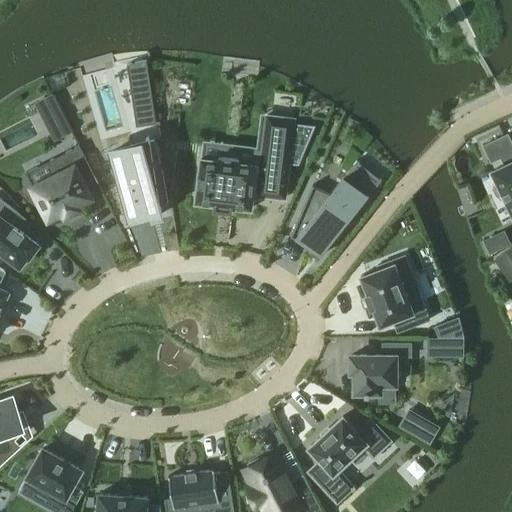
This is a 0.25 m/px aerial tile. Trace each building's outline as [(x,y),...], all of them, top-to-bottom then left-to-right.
[(146,59),(126,64),(127,66),(129,65),(138,125),(153,122),(153,123),(156,123),(146,59)] [(69,73),(55,80),(63,96),(77,89),(69,73)] [(195,199),(195,201),(197,201),(215,203),(215,208),(230,210),(231,205),(250,207),(249,208),(251,208),(252,206),(251,206),(253,191),(257,192),(257,194),(285,197),(289,162),(298,163),(314,125),(294,123),(294,118),(266,115),(260,164),(257,164),(257,163),(255,163),(236,161),(237,156),(221,154),(220,159),(202,157),(202,156),(200,156),(200,158),(195,199)] [(511,144),(507,134),(484,145),(491,161),(500,156),(504,163),(491,170),(511,213),(511,144)] [(150,136),(109,146),(127,219),(146,214),(147,216),(161,213),(160,211),(163,210),(162,202),(169,201),(162,172),(154,139),(151,140),(150,136)] [(47,177),(31,186),(36,194),(33,195),(42,213),(45,212),(48,218),(48,219),(66,210),(68,214),(82,207),(80,203),(95,196),(90,187),(97,183),(78,145),(50,159),(51,161),(57,173),(47,177)] [(312,184),(290,236),(310,244),(310,242),(321,251),(314,261),(315,262),(381,180),(379,178),(367,194),(344,175),(331,192),(312,184)] [(0,256),(3,259),(4,257),(20,268),(27,259),(29,260),(41,243),(14,223),(21,213),(0,198),(0,256)] [(511,245),(493,258),(509,282),(511,279),(511,245)] [(429,319),(422,300),(410,305),(400,278),(411,273),(404,254),(377,265),(378,268),(363,274),(360,275),(361,278),(367,293),(365,294),(366,297),(368,296),(371,304),(369,304),(370,307),(372,307),(378,322),(379,325),(382,324),(392,320),(397,331),(429,319)] [(0,311),(10,290),(0,285),(0,284),(6,272),(0,267),(0,311)] [(427,356),(461,355),(463,355),(463,339),(458,339),(427,339),(427,356)] [(351,371),(354,371),(355,392),(365,392),(365,393),(369,393),(369,392),(380,392),(380,383),(395,383),(395,355),(410,355),(410,342),(382,342),(382,354),(351,355),(351,371)] [(23,427),(23,426),(27,422),(23,411),(23,410),(23,409),(18,411),(12,395),(0,399),(0,464),(19,447),(18,446),(17,447),(9,438),(21,428),(23,427)] [(408,408),(398,425),(429,443),(439,426),(408,408)] [(321,435),(308,447),(320,460),(309,471),(328,492),(341,480),(334,472),(363,445),(372,456),(387,442),(368,422),(357,432),(342,416),(329,427),(320,435),(321,435)] [(42,446),(25,476),(64,498),(60,505),(71,511),(83,490),(74,485),(83,469),(42,446)] [(256,506),(261,503),(265,511),(294,511),(316,501),(321,511),(322,511),(303,474),(290,481),(275,452),(262,459),(260,456),(247,463),(249,465),(243,468),(251,483),(246,486),(256,506)] [(171,497),(164,498),(166,511),(188,511),(188,506),(210,503),(210,511),(233,511),(227,470),(214,472),(214,468),(195,471),(194,471),(187,472),(186,472),(168,475),(171,497)] [(145,511),(147,502),(147,496),(99,493),(97,511),(145,511)] [(147,502),(145,511),(160,511),(159,503),(147,502)]
